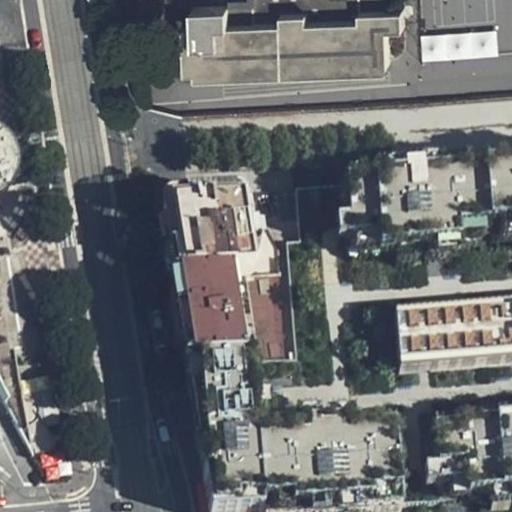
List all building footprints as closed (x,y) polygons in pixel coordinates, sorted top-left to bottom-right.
[(249,0),(250,7),(190,10),(191,24),(180,26),(182,71),(388,65),(387,30),(400,30),(401,12),(386,11),(385,0),(249,0)] [(424,12),(428,59),(508,52),(507,40),(511,39),(511,0),(424,0),(425,12),(424,12)] [(438,174),(416,176),(417,180),(417,186),(439,184),(438,174)] [(398,175),(384,175),(385,188),(399,187),(398,181),(398,175)] [(511,178),(417,186),(417,180),(398,181),(399,187),(385,188),(341,191),(346,262),(393,259),(436,256),(511,250),(511,178)] [(276,275),(276,251),(267,230),(257,219),(231,199),(181,202),(182,210),(167,227),(161,225),(164,248),(169,283),(276,275)] [(437,268),(436,256),(393,259),(393,271),(437,268)] [(279,332),(276,275),(169,283),(175,325),(182,368),(251,363),(281,360),(279,332)] [(511,311),(392,319),(396,377),(511,369),(511,311)] [(0,394),(3,402),(18,398),(10,351),(0,352),(0,394)] [(202,496),(204,511),(397,511),(391,435),(363,438),(363,429),(296,434),(297,443),(283,444),(257,446),(251,363),(182,368),(191,423),(202,496)] [(45,390),(26,392),(32,450),(51,448),(45,390)] [(473,419),(474,432),(491,430),(490,418),(473,419)] [(474,432),(430,436),(435,492),(463,490),(464,503),(487,501),(511,499),(511,428),(507,429),(491,430),(474,432)] [(297,443),(296,434),(282,435),(283,444),(297,443)] [(435,492),(436,506),(464,503),(463,490),(435,492)] [(511,499),(487,501),(488,511),(503,511),(511,511),(511,499)]
